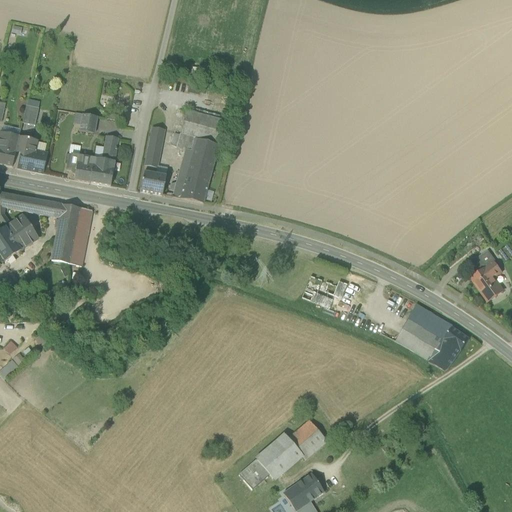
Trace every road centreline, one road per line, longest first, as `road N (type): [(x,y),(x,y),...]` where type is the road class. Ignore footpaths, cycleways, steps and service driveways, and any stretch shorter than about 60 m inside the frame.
road 1 (tertiary): [(511,357),(427,297),(324,250),(130,205)]
road 2 (unclassified): [(174,0),(130,205)]
road 3 (tertiary): [(130,205),(0,178)]
